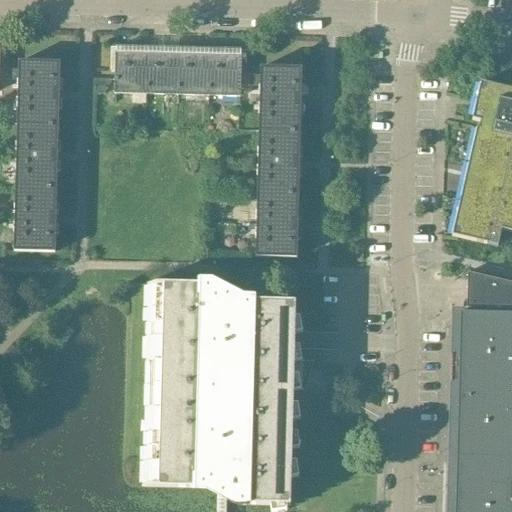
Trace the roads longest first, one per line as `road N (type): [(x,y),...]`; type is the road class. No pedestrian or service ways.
road 1 (residential): [(403,511),(403,80),(418,14)]
road 2 (residential): [(418,14),(112,6)]
